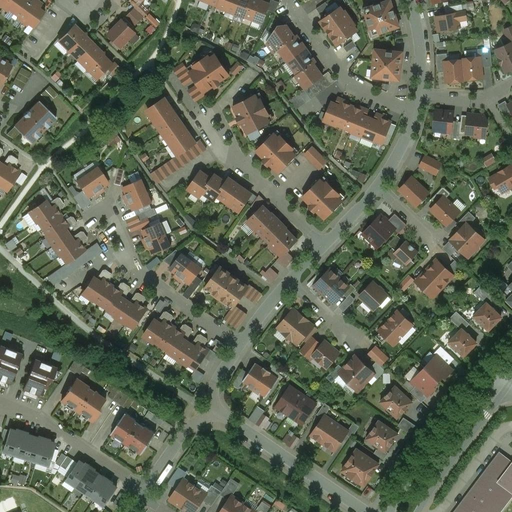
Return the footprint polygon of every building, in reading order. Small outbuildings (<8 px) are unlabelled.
[(7,0),(2,9),(7,12),(8,11),(12,14),(22,0),(7,0)] [(30,0),(29,1),(27,0),(22,0),(12,14),(17,18),(16,19),(21,23),(37,0),(30,0)] [(42,3),(37,0),(21,23),(26,26),(28,25),(32,28),(44,12),(39,9),(42,3)] [(135,8),(143,16),(144,17),(148,12),(139,2),(139,3),(135,0),(134,0),(131,4),(135,8)] [(217,8),(226,11),(230,0),(220,0),(218,7),(217,8)] [(230,0),(226,11),(235,14),(240,0),(230,0)] [(250,0),(240,0),(235,14),(243,18),(243,17),(250,0)] [(250,0),(243,17),(252,20),(260,1),(258,0),(250,0)] [(390,0),(367,8),(364,13),(370,32),(376,34),(398,27),(394,16),(392,17),(390,13),(393,12),(390,0)] [(269,4),(260,1),(252,20),(261,24),(269,4)] [(461,5),(444,8),(445,15),(456,13),(457,14),(463,13),(463,11),(461,5)] [(340,7),(319,22),(327,32),(330,35),(329,35),(336,46),(357,31),(352,25),(354,25),(345,12),(344,13),(340,7)] [(121,20),(130,29),(143,16),(135,8),(125,18),(124,17),(121,20)] [(463,13),(457,14),(458,21),(466,20),(465,11),(463,11),(463,13)] [(459,28),(458,21),(457,14),(456,13),(445,15),(435,17),(438,32),(459,28)] [(112,39),(120,47),(134,33),(130,29),(121,20),(108,35),(112,39)] [(62,45),(68,51),(82,37),(77,33),(79,31),(73,25),(59,39),(64,44),(62,45)] [(273,53),(277,50),(294,37),(292,34),(290,35),(288,32),(289,30),(286,26),(278,26),(266,44),(273,53)] [(511,26),(503,30),(509,43),(511,42),(511,26)] [(297,36),(294,37),(277,50),(286,63),(287,62),(306,49),(302,43),(299,43),(297,41),(298,39),(297,36)] [(75,55),(79,59),(92,45),(87,39),(86,41),(82,37),(68,51),(73,56),(75,55)] [(120,47),(112,39),(108,44),(116,51),(120,47)] [(353,41),(343,48),(346,52),(356,46),(353,41)] [(511,42),(509,43),(495,50),(499,58),(497,59),(500,66),(501,66),(505,73),(511,69),(511,42)] [(81,64),(87,70),(101,56),(97,52),(98,50),(92,45),(79,59),(83,63),(81,64)] [(490,48),(477,49),(478,57),(480,57),(481,67),(491,66),(490,48)] [(309,54),(306,49),(287,62),(297,75),(313,63),(315,61),(313,59),(311,59),(309,57),(309,54)] [(385,51),(377,50),(376,57),(373,57),(372,70),(375,71),(374,78),(382,79),(389,80),(389,79),(398,80),(398,74),(399,75),(401,59),(400,59),(401,53),(393,52),(392,51),(385,50),(385,51)] [(447,54),(436,55),(438,73),(445,72),(448,71),(447,62),(447,54)] [(209,58),(207,56),(192,66),(194,69),(189,73),(192,77),(196,82),(204,93),(205,93),(204,92),(213,86),(214,87),(219,84),(218,82),(227,75),(228,76),(229,76),(214,55),(209,58)] [(105,60),(101,56),(87,70),(93,75),(94,74),(98,78),(108,68),(112,64),(106,59),(105,60)] [(464,57),(463,59),(464,79),(481,78),(481,67),(480,57),(478,57),(472,58),(470,56),(464,57)] [(0,84),(10,66),(4,63),(5,61),(0,58),(0,84)] [(465,81),(464,79),(463,59),(461,60),(447,62),(448,71),(445,72),(446,83),(465,81)] [(108,68),(115,74),(121,68),(115,61),(112,64),(108,68)] [(315,66),(313,63),(297,75),(295,76),(304,89),(322,76),(318,71),(316,71),(314,68),(315,66)] [(189,73),(183,64),(173,71),(182,84),(192,77),(189,73)] [(24,88),(31,72),(20,67),(12,83),(24,88)] [(328,72),(322,76),(304,89),(289,100),(296,109),(335,82),(328,72)] [(204,93),(196,82),(186,89),(194,101),(204,95),(204,93)] [(254,95),(232,107),(232,108),(233,107),(238,117),(236,118),(239,124),(241,123),(246,133),(246,134),(269,123),(266,117),(269,115),(261,99),(257,101),(254,95)] [(335,126),(336,122),(339,115),(336,113),(342,100),(338,98),(335,104),(331,102),(323,121),(335,126)] [(150,116),(154,122),(170,111),(167,106),(168,105),(164,99),(148,110),(151,114),(150,116)] [(336,122),(344,125),(352,106),(346,104),(347,102),(342,100),(336,113),(339,115),(336,122)] [(12,126),(13,127),(19,133),(30,144),(55,118),(38,101),(25,114),(12,126)] [(511,113),(507,105),(505,101),(497,106),(502,115),(508,111),(510,115),(511,113)] [(344,125),(352,129),(355,121),(358,122),(364,108),(358,106),(357,109),(352,106),(344,125)] [(351,132),(362,137),(369,118),(366,116),(368,110),(364,108),(358,122),(355,121),(352,129),(351,132)] [(451,133),(452,121),(453,112),(434,110),(432,130),(451,133)] [(160,128),(163,132),(179,121),(175,115),(174,116),(170,111),(154,122),(159,129),(160,128)] [(362,137),(373,141),(378,130),(374,129),(380,115),(376,114),(373,120),(369,118),(362,137)] [(466,116),(464,134),(471,135),(471,137),(479,138),(479,136),(485,136),(486,122),(483,116),(467,114),(466,116)] [(373,141),(381,145),(386,134),(391,122),(385,120),(386,117),(380,115),(374,129),(378,130),(373,141)] [(165,138),(170,145),(186,133),(182,129),(184,127),(179,121),(163,132),(167,137),(165,138)] [(459,134),(460,122),(452,121),(451,133),(450,138),(458,139),(459,134)] [(13,139),(19,133),(13,127),(6,135),(13,139)] [(110,148),(121,140),(116,131),(104,139),(110,148)] [(189,138),(186,133),(170,145),(177,156),(195,143),(190,137),(189,138)] [(278,138),(273,134),(255,152),(256,152),(257,152),(265,160),(263,161),(267,166),(269,164),(277,172),(276,173),(277,173),(295,156),(290,151),(293,149),(280,136),(278,138)] [(392,136),(386,134),(381,145),(387,147),(392,136)] [(158,184),(207,151),(199,140),(195,143),(177,156),(151,174),(158,184)] [(326,162),(312,148),(304,155),(319,169),(326,162)] [(1,165),(0,164),(0,184),(0,182),(4,177),(1,175),(13,157),(11,155),(8,156),(1,165)] [(424,156),(419,167),(435,175),(441,164),(424,156)] [(491,156),(483,161),(487,168),(495,163),(491,156)] [(17,159),(13,157),(1,175),(4,177),(0,182),(0,184),(6,188),(5,191),(6,192),(19,172),(14,168),(17,162),(17,159)] [(97,167),(86,174),(99,194),(104,191),(102,188),(108,183),(97,167)] [(124,170),(117,168),(113,183),(120,185),(124,170)] [(507,168),(498,173),(489,179),(494,188),(498,186),(502,193),(511,186),(511,171),(510,168),(508,169),(507,168)] [(199,197),(202,193),(211,180),(200,172),(189,187),(193,191),(192,193),(199,197)] [(95,197),(99,194),(86,174),(75,182),(81,190),(87,198),(93,194),(95,197)] [(213,200),(216,196),(225,183),(214,175),(211,180),(202,193),(213,200)] [(427,194),(411,177),(398,190),(415,206),(427,194)] [(216,196),(227,204),(239,188),(234,185),(235,183),(229,178),(225,183),(216,196)] [(124,200),(146,191),(141,179),(125,186),(125,187),(123,188),(126,195),(123,196),(124,200)] [(324,184),(320,180),(301,198),(302,199),(303,198),(310,206),(309,207),(314,212),(315,210),(323,218),(323,219),(323,220),(341,202),(337,197),(339,195),(326,182),(324,184)] [(443,187),(430,200),(435,205),(443,197),(445,199),(450,194),(443,187)] [(243,191),(239,188),(227,204),(234,209),(235,207),(240,210),(251,194),(244,190),(243,191)] [(87,198),(81,190),(72,196),(80,208),(89,202),(87,198)] [(135,210),(147,205),(152,203),(146,191),(124,200),(126,205),(129,204),(131,205),(133,210),(135,210)] [(259,195),(251,207),(254,210),(264,200),(259,195)] [(445,199),(443,197),(435,205),(430,210),(446,226),(453,218),(459,212),(445,199)] [(35,223),(39,220),(45,216),(43,213),(61,201),(59,198),(56,198),(47,204),(45,201),(28,212),(35,223)] [(39,220),(43,227),(60,215),(57,211),(62,207),(63,204),(61,201),(43,213),(45,216),(39,220)] [(157,212),(168,208),(167,203),(155,208),(157,212)] [(481,203),(476,207),(479,211),(482,212),(486,208),(481,203)] [(147,205),(135,210),(138,215),(127,220),(131,231),(149,224),(146,218),(151,216),(147,205)] [(254,230),(254,229),(270,213),(263,206),(256,212),(254,212),(253,213),(252,215),(253,215),(246,222),(254,230)] [(458,222),(456,225),(460,229),(466,223),(468,226),(475,219),(468,212),(458,222)] [(254,229),(262,237),(279,221),(271,213),(270,213),(254,229)] [(406,225),(394,214),(387,222),(394,229),(394,230),(398,234),(406,225)] [(43,227),(48,234),(55,230),(57,233),(74,220),(72,217),(69,216),(64,220),(60,215),(43,227)] [(383,219),(380,216),(372,224),(364,233),(367,236),(367,238),(370,242),(373,242),(378,246),(394,230),(394,229),(387,222),(383,219)] [(453,218),(446,226),(444,228),(448,232),(456,225),(458,222),(453,218)] [(45,236),(52,247),(69,235),(67,232),(76,226),(76,223),(74,220),(57,233),(55,230),(48,234),(45,236)] [(262,237),(269,244),(285,228),(286,228),(279,221),(262,237)] [(141,239),(143,244),(165,235),(160,222),(144,229),(144,230),(142,231),(144,236),(144,238),(141,239)] [(460,229),(449,240),(457,248),(468,257),(474,251),(475,252),(477,252),(479,250),(478,248),(478,247),(484,241),(468,226),(466,223),(460,229)] [(269,245),(280,256),(286,251),(289,248),(297,240),(285,228),(269,244),(269,245)] [(59,257),(62,254),(69,249),(67,247),(85,235),(82,232),(80,231),(70,238),(69,235),(52,247),(59,257)] [(87,238),(85,235),(67,247),(69,249),(62,254),(67,262),(84,250),(81,245),(86,241),(87,238)] [(170,247),(165,235),(143,244),(145,249),(148,248),(150,250),(152,254),(154,253),(154,254),(170,247)] [(413,262),(411,260),(406,265),(393,253),(403,242),(401,240),(388,252),(389,256),(394,260),(392,262),(401,266),(402,265),(404,267),(407,267),(413,262)] [(405,240),(403,242),(393,253),(406,265),(411,260),(418,253),(405,240)] [(451,255),(457,248),(449,240),(443,247),(451,255)] [(96,242),(84,250),(67,262),(46,277),(52,286),(102,251),(96,242)] [(163,260),(170,266),(181,253),(176,250),(163,260)] [(294,258),(286,251),(280,256),(277,260),(286,267),(294,258)] [(181,253),(170,266),(171,267),(169,269),(173,272),(175,274),(173,276),(178,280),(192,261),(181,253)] [(153,260),(146,266),(150,270),(157,265),(153,260)] [(446,269),(436,260),(436,261),(432,265),(424,274),(423,275),(422,275),(415,282),(416,283),(417,282),(421,286),(421,288),(432,298),(453,276),(446,269)] [(202,269),(192,261),(178,280),(181,282),(183,280),(189,284),(191,282),(191,283),(196,276),(202,269)] [(463,269),(454,261),(446,269),(453,276),(455,277),(463,269)] [(232,276),(220,267),(204,288),(232,309),(234,306),(242,295),(247,287),(236,279),(235,279),(233,278),(232,277),(232,276)] [(277,276),(269,269),(263,276),(271,283),(277,276)] [(313,286),(323,295),(339,278),(329,269),(320,279),(313,286)] [(91,301),(93,298),(98,291),(95,289),(107,271),(104,270),(102,270),(95,279),(92,277),(81,294),(91,301)] [(93,298),(100,303),(112,286),(107,282),(111,277),(111,274),(107,271),(95,289),(98,291),(93,298)] [(310,289),(313,286),(320,279),(316,275),(306,285),(310,289)] [(414,281),(408,275),(397,287),(403,292),(414,281)] [(202,281),(196,276),(191,283),(192,283),(183,294),(188,298),(202,281)] [(348,287),(339,278),(323,295),(332,304),(342,294),(348,287)] [(511,281),(508,286),(508,285),(502,292),(508,298),(506,301),(511,306),(511,281)] [(100,303),(107,308),(112,301),(114,302),(127,285),(124,282),(121,283),(117,289),(112,286),(100,303)] [(378,287),(372,282),(359,297),(373,310),(386,296),(382,292),(384,290),(379,286),(378,287)] [(342,294),(346,298),(349,295),(355,288),(350,284),(348,287),(342,294)] [(105,311),(115,317),(127,300),(124,298),(130,289),(129,287),(127,285),(114,302),(112,301),(107,308),(105,311)] [(247,287),(242,295),(255,304),(261,294),(249,285),(247,287)] [(493,297),(481,286),(474,293),(483,301),(484,301),(487,300),(488,302),(493,297)] [(125,324),(127,321),(132,314),(130,312),(141,295),(138,293),(136,293),(130,302),(127,300),(115,317),(125,324)] [(145,297),(141,295),(130,312),(132,314),(127,321),(135,326),(147,309),(141,305),(145,300),(145,297)] [(354,299),(349,295),(346,298),(338,306),(343,311),(354,299)] [(160,300),(154,308),(159,311),(164,303),(160,300)] [(491,308),(486,303),(473,316),(474,317),(472,319),(481,327),(483,325),(488,330),(500,317),(495,312),(495,310),(493,308),(491,308)] [(281,322),(293,309),(289,305),(277,319),(281,322)] [(234,306),(232,309),(224,319),(236,328),(246,315),(234,306)] [(389,319),(388,321),(397,330),(399,329),(404,333),(412,325),(404,318),(408,314),(402,308),(398,312),(397,311),(393,315),(392,315),(389,318),(389,319)] [(282,333),(286,337),(303,317),(293,309),(281,322),(276,329),(277,329),(277,328),(282,332),(282,333)] [(153,343),(155,340),(160,333),(157,331),(169,313),(168,312),(166,311),(164,312),(157,321),(154,319),(143,336),(153,343)] [(468,323),(456,312),(449,319),(458,327),(459,327),(462,326),(464,328),(468,323)] [(155,340),(162,344),(174,327),(169,324),(173,318),(172,316),(169,313),(157,331),(160,333),(155,340)] [(313,325),(303,317),(286,337),(291,341),(292,340),(296,344),(296,345),(301,339),(313,325)] [(393,345),(404,333),(399,329),(397,330),(388,321),(386,323),(385,322),(381,326),(382,327),(378,331),(379,332),(376,336),(382,342),(386,338),(393,345)] [(162,344),(169,349),(174,342),(176,344),(189,327),(185,324),(182,325),(179,330),(174,327),(162,344)] [(306,343),(311,337),(317,329),(313,325),(301,339),(306,343)] [(167,352),(177,359),(189,342),(186,340),(192,331),(191,328),(189,327),(176,344),(174,342),(169,349),(167,352)] [(461,329),(449,342),(449,343),(447,345),(456,353),(458,351),(463,356),(476,343),(470,338),(470,336),(468,334),(466,334),(461,329)] [(187,366),(190,362),(194,356),(191,354),(203,336),(200,334),(197,335),(191,344),(189,342),(177,359),(187,366)] [(197,367),(203,358),(208,350),(203,347),(207,342),(206,338),(203,336),(191,354),(194,356),(190,362),(197,367)] [(311,356),(321,345),(311,337),(306,343),(299,351),(310,359),(312,357),(311,356)] [(311,356),(312,357),(326,369),(339,353),(324,341),(321,345),(311,356)] [(22,354),(0,345),(0,380),(10,384),(22,354)] [(375,361),(381,367),(389,358),(376,345),(368,354),(375,361)] [(209,349),(208,350),(203,358),(213,364),(219,355),(209,349)] [(339,374),(348,383),(365,365),(355,355),(342,369),(338,373),(339,374)] [(452,371),(435,355),(423,368),(438,381),(442,376),(444,378),(452,371)] [(34,359),(22,389),(39,396),(42,387),(46,389),(49,381),(51,382),(56,368),(34,359)] [(84,367),(74,360),(67,370),(77,376),(81,372),(84,367)] [(376,379),(385,370),(381,367),(375,361),(368,368),(374,374),(372,376),(376,379)] [(246,387),(253,391),(267,370),(263,367),(262,368),(255,363),(247,374),(242,382),(247,385),(246,387)] [(331,383),(339,374),(338,373),(342,369),(338,365),(326,378),(331,383)] [(372,376),(374,374),(368,368),(365,365),(348,383),(357,391),(363,385),(365,384),(366,382),(372,376)] [(89,370),(84,367),(81,372),(86,375),(89,370)] [(438,381),(423,368),(410,382),(415,386),(414,388),(423,396),(423,395),(426,398),(428,396),(435,388),(433,386),(438,381)] [(204,376),(195,370),(190,378),(199,384),(204,376)] [(247,374),(242,370),(232,385),(237,389),(242,382),(247,374)] [(271,372),(267,370),(253,391),(259,395),(260,394),(265,398),(278,379),(270,373),(271,372)] [(86,386),(75,379),(61,401),(65,404),(64,405),(71,410),(72,408),(76,411),(89,391),(85,388),(86,386)] [(114,387),(109,384),(106,389),(110,392),(114,387)] [(395,387),(390,393),(389,392),(385,396),(386,397),(381,403),(380,402),(397,418),(396,417),(401,412),(402,413),(404,410),(406,408),(406,407),(411,402),(411,403),(412,402),(395,386),(394,386),(395,387)] [(110,392),(107,397),(117,404),(124,394),(114,387),(110,392)] [(276,407),(288,415),(302,395),(290,387),(286,392),(285,391),(280,398),(281,399),(276,407)] [(423,396),(414,388),(410,392),(421,402),(426,398),(423,395),(423,396)] [(94,394),(89,391),(76,411),(80,414),(79,415),(86,420),(87,419),(91,421),(105,400),(95,392),(94,394)] [(134,401),(124,394),(117,404),(127,410),(130,406),(134,401)] [(315,404),(302,395),(288,415),(301,424),(306,416),(308,417),(312,410),(311,409),(315,404)] [(134,401),(130,406),(135,409),(139,404),(134,401)] [(331,407),(324,403),(316,415),(322,419),(324,415),(325,416),(331,407)] [(263,411),(256,406),(248,419),(255,424),(263,411)] [(154,414),(149,411),(145,416),(151,419),(154,414)] [(125,413),(110,435),(114,437),(113,439),(120,443),(121,442),(125,445),(139,425),(135,422),(136,420),(125,413)] [(269,418),(262,413),(255,424),(262,428),(263,427),(267,429),(271,423),(267,420),(269,418)] [(163,421),(154,414),(151,419),(160,426),(163,421)] [(310,435),(322,444),(336,423),(325,416),(324,415),(322,419),(310,435)] [(402,417),(398,425),(413,434),(417,426),(402,417)] [(398,434),(378,421),(379,422),(375,428),(374,427),(370,432),(371,433),(367,439),(366,438),(366,439),(378,447),(385,452),(384,451),(389,445),(390,446),(391,443),(393,440),(392,440),(396,434),(397,434),(398,434)] [(348,431),(336,423),(322,444),(334,452),(345,435),(348,431)] [(358,427),(353,423),(348,431),(345,435),(350,438),(358,427)] [(139,425),(125,445),(129,448),(128,449),(135,454),(136,452),(140,455),(155,433),(144,426),(143,428),(139,425)] [(9,430),(3,429),(0,438),(0,440),(5,442),(9,430)] [(15,431),(9,429),(5,442),(2,452),(13,455),(21,431),(15,430),(15,431)] [(21,431),(13,455),(24,459),(31,436),(26,434),(26,433),(21,431)] [(292,449),(299,438),(293,434),(291,436),(287,433),(283,440),(287,443),(286,444),(292,449)] [(37,438),(31,436),(24,459),(35,462),(43,438),(37,437),(37,438)] [(48,440),(43,438),(35,462),(47,466),(54,443),(48,441),(48,440)] [(385,452),(378,447),(373,454),(383,460),(388,453),(385,452)] [(367,457),(356,449),(356,450),(352,456),(351,456),(346,464),(346,465),(342,471),(341,470),(341,471),(363,486),(364,485),(363,485),(367,479),(368,479),(374,471),(373,470),(377,464),(378,465),(378,464),(367,457)] [(62,452),(55,462),(59,466),(66,456),(62,452)] [(511,462),(499,453),(497,456),(506,462),(505,463),(509,467),(511,463),(511,462)] [(67,456),(60,466),(65,470),(72,460),(67,456)] [(506,462),(497,456),(481,477),(454,511),(497,511),(498,511),(499,511),(500,511),(511,499),(509,497),(511,493),(511,492),(511,463),(509,467),(505,463),(506,462)] [(65,481),(74,487),(88,466),(86,465),(85,466),(83,465),(78,461),(65,481)] [(74,487),(84,494),(97,474),(93,471),(90,469),(91,468),(88,466),(74,487)] [(185,473),(178,468),(169,482),(176,486),(185,473)] [(84,494),(93,500),(108,480),(105,478),(104,479),(102,478),(97,474),(84,494)] [(195,486),(183,479),(169,500),(180,508),(195,486)] [(110,481),(108,480),(93,500),(103,507),(117,487),(112,484),(110,482),(110,481)] [(221,492),(219,495),(228,501),(231,496),(231,497),(238,486),(229,480),(221,492)] [(221,492),(211,485),(208,490),(218,497),(219,495),(221,492)] [(195,486),(180,508),(185,511),(193,511),(202,501),(206,494),(205,494),(195,486)] [(218,497),(208,490),(205,494),(206,494),(202,501),(211,507),(218,497)] [(120,493),(114,503),(119,506),(125,496),(120,493)] [(228,501),(220,511),(237,511),(243,505),(231,497),(231,496),(228,501)] [(262,502),(254,511),(267,511),(271,508),(262,502)]
